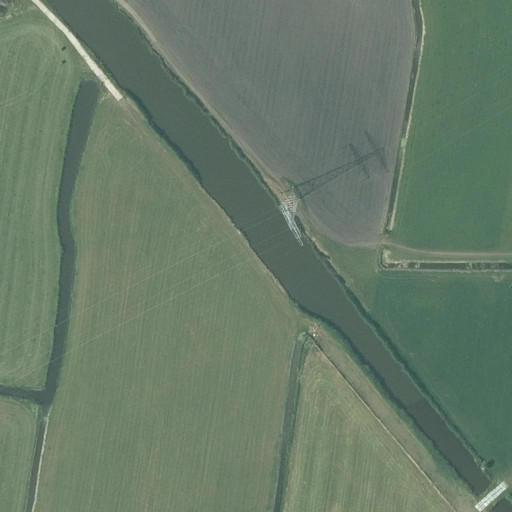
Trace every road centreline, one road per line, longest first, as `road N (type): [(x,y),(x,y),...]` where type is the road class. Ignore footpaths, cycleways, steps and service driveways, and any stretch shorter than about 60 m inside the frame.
road 1 (track): [(291,314),(80,46),(31,0)]
road 2 (track): [(511,482),(472,510),(315,329),(291,314)]
road 3 (track): [(259,511),(291,314)]
